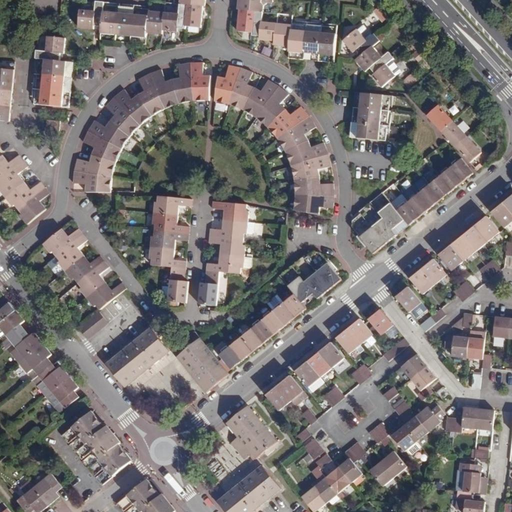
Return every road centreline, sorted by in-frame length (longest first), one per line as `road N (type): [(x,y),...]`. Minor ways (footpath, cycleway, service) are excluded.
road 1 (residential): [(215,52),(275,72),(323,112),(343,156),(341,241),(372,281)]
road 2 (residential): [(204,196),(191,320),(145,305),(68,208)]
road 3 (tertiary): [(372,281),(163,452)]
road 4 (tertiary): [(163,452),(115,405),(1,262)]
road 5 (residential): [(61,186),(82,118),(110,81),(160,56),(215,52)]
road 6 (residential): [(61,186),(16,140),(33,0)]
road 7 (tertiary): [(511,168),(372,281)]
road 8 (secondary): [(420,0),(511,100)]
